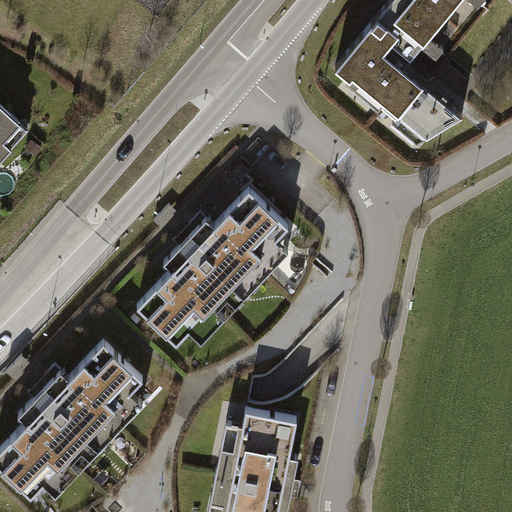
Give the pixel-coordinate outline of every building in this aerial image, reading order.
[(449,7),(440,0),(387,0),(334,62),(349,73),(352,70),(385,98),(381,102),(396,113),(399,110),(427,133),(464,113),(384,45),(390,40),(411,55),(449,7)] [(0,154),(10,144),(2,137),(18,119),(0,102),(0,154)] [(293,236),(248,194),(145,302),(189,344),(293,236)] [(153,383),(105,339),(0,453),(0,460),(45,502),(153,383)] [(276,511),(295,420),(246,410),(225,511),(276,511)]
